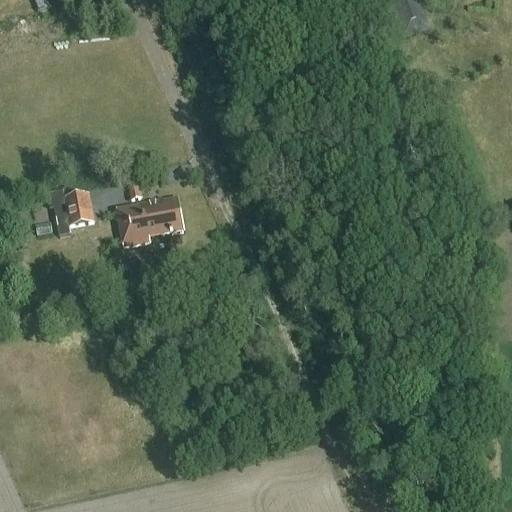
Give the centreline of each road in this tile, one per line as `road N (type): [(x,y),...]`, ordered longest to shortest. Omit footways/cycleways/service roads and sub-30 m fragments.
road 1 (track): [(212,183),(364,511)]
road 2 (unclassified): [(131,0),(212,183)]
